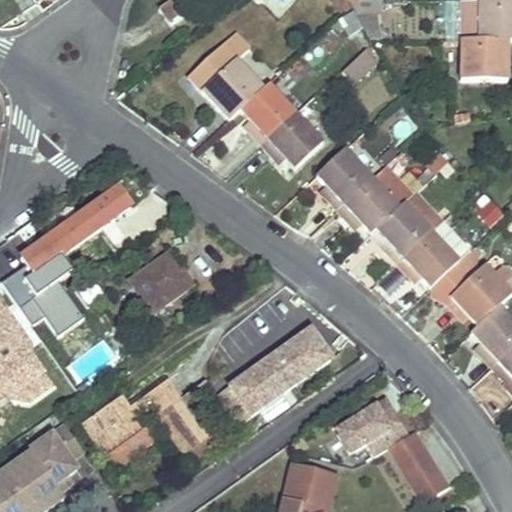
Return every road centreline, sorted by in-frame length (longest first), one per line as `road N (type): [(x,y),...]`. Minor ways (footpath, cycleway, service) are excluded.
road 1 (residential): [(99,121),(352,305),(397,347)]
road 2 (residential): [(166,511),(397,347)]
road 3 (residential): [(397,347),(477,439),(511,509)]
